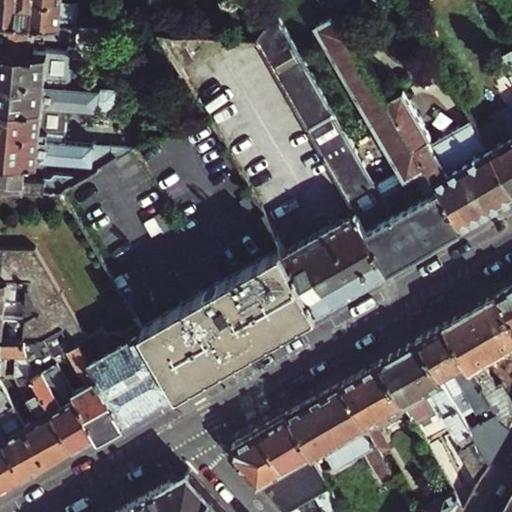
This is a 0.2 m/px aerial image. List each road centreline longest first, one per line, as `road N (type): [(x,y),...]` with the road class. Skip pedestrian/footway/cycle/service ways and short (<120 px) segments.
road 1 (tertiary): [(511,238),(183,429)]
road 2 (tertiary): [(183,429),(35,511)]
